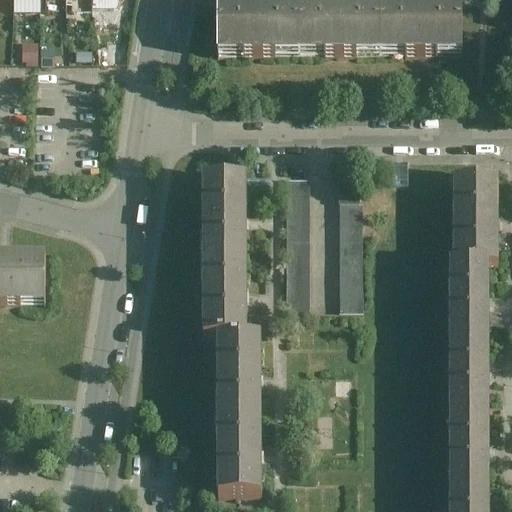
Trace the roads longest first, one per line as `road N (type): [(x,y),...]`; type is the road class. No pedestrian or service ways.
road 1 (residential): [(142,137),(511,138)]
road 2 (residential): [(84,511),(127,235)]
road 3 (residential): [(142,137),(163,0)]
road 4 (residential): [(127,235),(0,202)]
